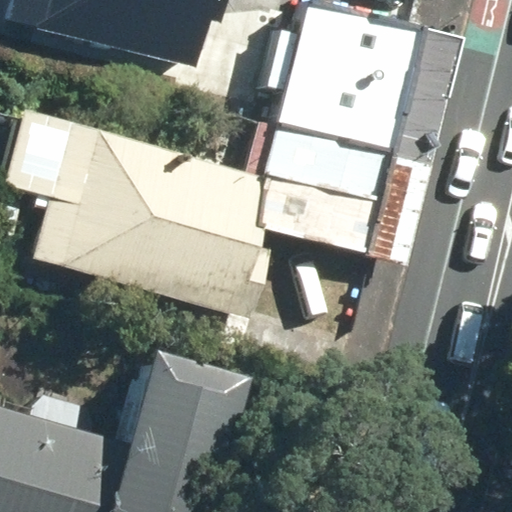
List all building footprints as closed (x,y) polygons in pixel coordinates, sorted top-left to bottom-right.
[(200,0),(0,0),(0,28),(181,75),(200,0)] [(245,232),(356,257),(407,33),(296,8),(245,232)] [(256,180),(9,109),(0,142),(0,189),(35,199),(18,258),(217,315),(256,180)] [(0,230),(8,202),(0,199),(0,230)] [(92,439),(0,412),(0,511),(172,511),(210,383),(116,356),(92,439)]
